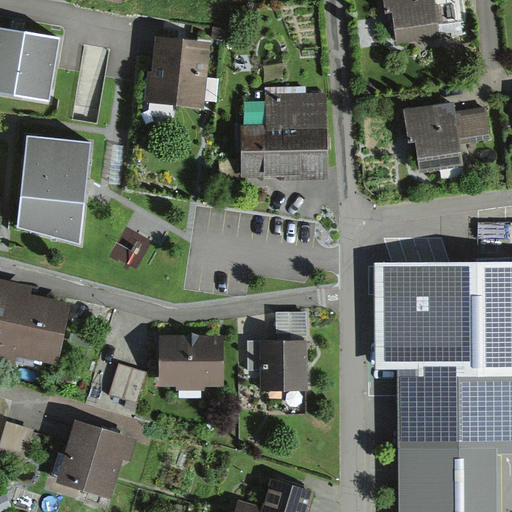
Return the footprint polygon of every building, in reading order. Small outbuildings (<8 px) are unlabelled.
[(393,0),(398,42),(432,38),(430,24),(465,20),(462,0),(393,0)] [(20,33),(0,30),(0,96),(48,104),(60,39),(20,33)] [(205,47),(157,40),(149,98),(196,105),(205,47)] [(267,128),(243,128),(245,176),(322,173),(319,95),(266,97),(267,128)] [(454,102),(402,110),(407,142),(416,141),(421,172),(464,166),(461,144),(492,139),(487,109),(456,114),(454,102)] [(91,142),(26,137),(17,229),(81,247),(86,193),(91,142)] [(511,264),(376,266),(377,379),(511,378),(511,264)] [(4,293),(0,292),(0,349),(51,359),(62,305),(4,293)] [(224,329),(161,329),(161,378),(224,378),(224,329)] [(315,333),(259,331),(258,380),(314,382),(315,333)] [(142,374),(119,369),(114,394),(136,399),(142,374)] [(511,379),(398,380),(399,511),(494,511),(494,456),(511,455),(511,379)] [(126,437),(74,421),(55,481),(107,497),(126,437)] [(6,448),(28,453),(33,426),(12,422),(6,448)] [(302,511),(307,498),(268,486),(260,511),(240,505),(238,511),(302,511)]
